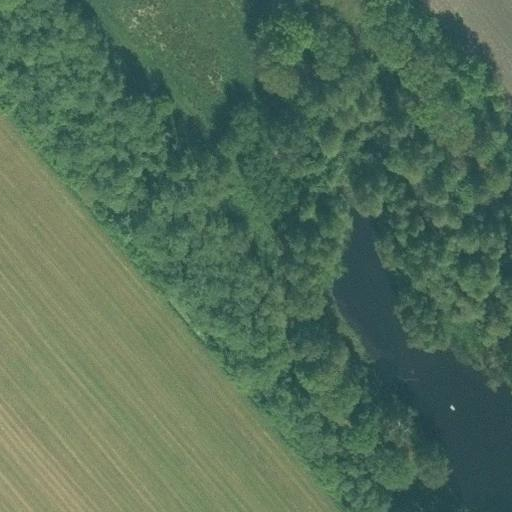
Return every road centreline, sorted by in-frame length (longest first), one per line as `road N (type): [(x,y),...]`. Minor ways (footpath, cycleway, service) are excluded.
road 1 (track): [(442,511),(397,489),(282,340),(272,0)]
road 2 (track): [(274,207),(237,176),(85,0)]
road 3 (track): [(511,201),(335,0)]
